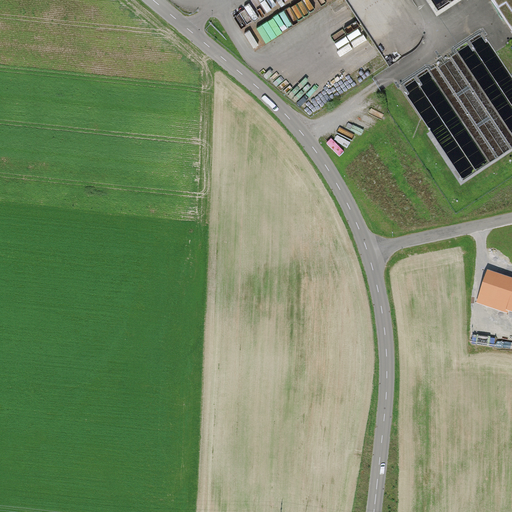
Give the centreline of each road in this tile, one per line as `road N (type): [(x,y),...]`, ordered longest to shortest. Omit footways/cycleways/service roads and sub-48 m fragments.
road 1 (unclassified): [(152,0),(285,114),(323,161),(368,252)]
road 2 (unclassified): [(368,252),(387,376),(374,511)]
road 3 (residential): [(368,252),(511,219)]
